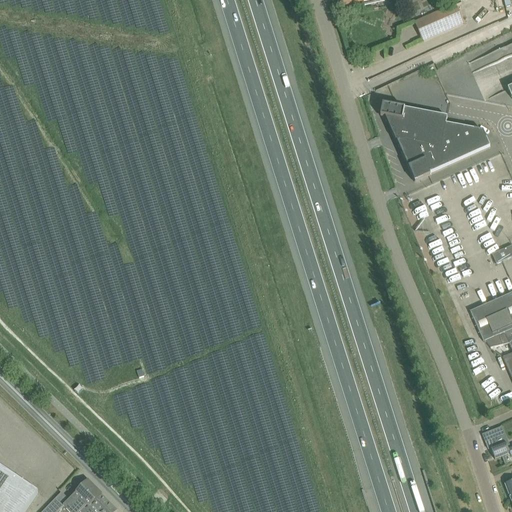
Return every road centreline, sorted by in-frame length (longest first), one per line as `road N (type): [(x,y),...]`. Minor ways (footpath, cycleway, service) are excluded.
road 1 (motorway): [(227,0),(389,511)]
road 2 (motorway): [(417,511),(257,0)]
road 3 (residential): [(468,430),(390,228),(318,0)]
road 4 (tertiary): [(134,509),(0,376)]
